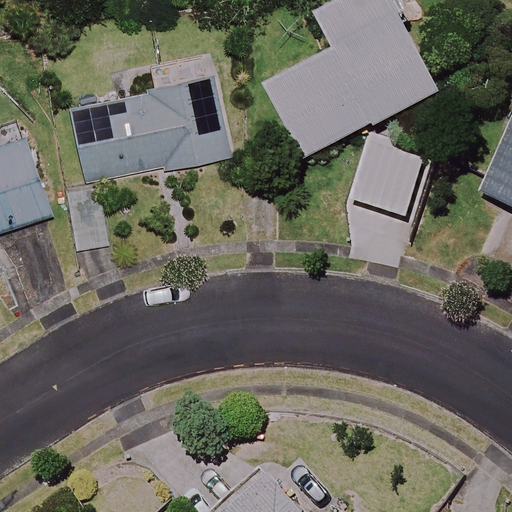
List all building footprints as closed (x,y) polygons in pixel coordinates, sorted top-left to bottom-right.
[(447,96),(403,0),(318,0),(302,8),(325,58),(267,84),(301,161),(447,96)] [(228,147),(208,71),(68,108),(87,183),(228,147)] [(511,125),(481,192),(511,206),(511,125)] [(0,226),(48,210),(22,131),(0,137),(0,226)] [(99,191),(65,195),(72,249),(106,244),(99,191)] [(311,511),(275,470),(227,511),(311,511)]
